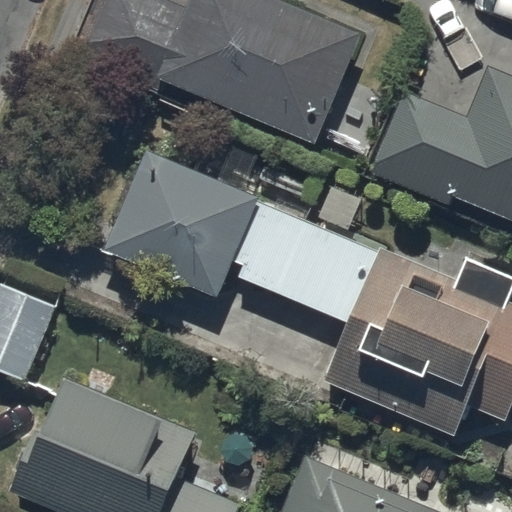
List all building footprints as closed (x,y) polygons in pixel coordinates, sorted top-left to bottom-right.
[(363,32),(284,0),(189,0),(187,7),(170,0),(107,0),(81,67),(159,98),(163,88),(316,149),(363,32)] [(466,112),(405,88),(371,174),(445,203),(447,197),(511,223),(511,71),(486,61),(466,112)] [(457,280),(148,152),(105,253),(217,300),(233,262),(242,266),(237,280),(346,325),(322,382),(455,437),(467,408),(503,424),(511,402),(511,302),(507,300),(511,287),(511,275),(467,257),(457,280)] [(54,307),(1,285),(0,287),(0,375),(22,384),(54,307)] [(38,434),(11,498),(44,511),(239,511),(241,508),(174,480),(193,435),(65,382),(43,436),(38,434)] [(438,511),(302,454),(277,511),(438,511)]
